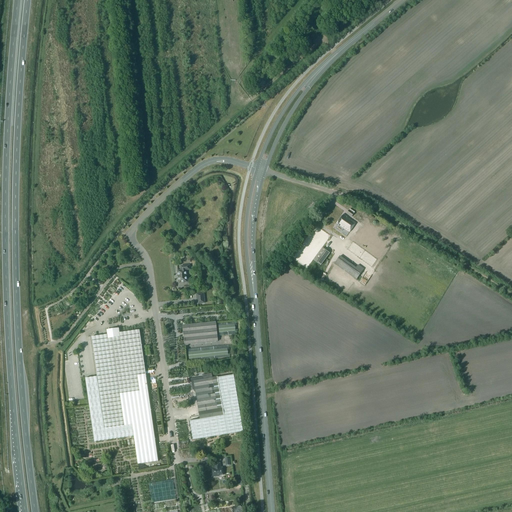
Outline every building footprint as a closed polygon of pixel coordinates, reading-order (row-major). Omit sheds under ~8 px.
[(337,223),(350,232),(356,223),(343,214),(337,223)] [(365,225),(360,232),(376,242),(381,235),(365,225)] [(355,235),(341,255),(349,261),(353,254),(368,265),(378,251),(365,242),(367,240),(364,238),(363,240),(355,235)] [(323,247),(314,260),(322,265),(331,253),(323,247)] [(335,263),(356,279),(364,269),(358,265),(356,268),(340,256),(335,263)] [(177,271),(179,283),(187,282),(186,270),(190,270),(189,265),(181,266),(181,270),(177,271)] [(196,294),(197,304),(205,303),(204,293),(196,294)] [(218,341),(216,329),(216,322),(183,325),(185,345),(218,341)] [(219,323),(219,335),(237,334),(237,323),(219,323)] [(97,377),(85,379),(89,405),(94,442),(134,437),(138,464),(158,461),(139,330),(120,333),(119,329),(107,331),(107,335),(91,337),(97,377)] [(191,421),(189,421),(193,441),(194,440),(243,432),(234,374),(217,377),(212,378),(212,373),(202,375),(203,377),(203,379),(199,380),(198,380),(198,378),(191,379),(192,388),(195,387),(197,400),(199,413),(200,419),(191,421)] [(212,473),(213,477),(218,476),(218,475),(224,475),(223,468),(221,468),(220,463),(214,464),(214,468),(213,468),(214,472),(212,473)]
